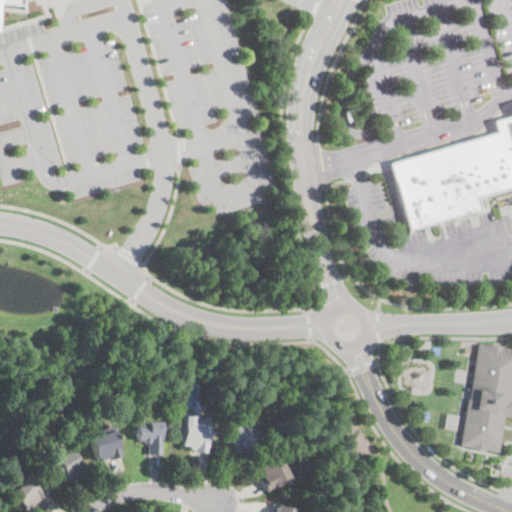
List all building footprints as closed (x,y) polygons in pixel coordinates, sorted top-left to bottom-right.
[(349,122),(347,122),(344,111),(346,111),(350,110),(353,121),(349,122)] [(511,138),(511,187),(477,198),(481,210),(408,231),(404,218),(388,163),(497,131),(494,121),(506,117),(511,138)] [(486,344),(486,342),(502,345),(501,346),(511,347),(511,385),(510,398),(511,398),(511,416),(503,415),(497,450),(484,448),(483,450),(469,447),(469,446),(458,444),(466,397),(467,397),(476,342),(486,344)] [(161,450),(161,455),(148,455),(148,443),(142,443),(142,441),(136,441),(136,414),(145,414),(145,422),(161,422),(161,450)] [(191,424),(197,425),(198,421),(202,421),(202,418),(209,418),(207,453),(193,452),(193,449),(189,449),(190,446),(181,445),(183,416),(192,416),(191,424)] [(249,453),(248,456),(236,451),(237,449),(231,446),(232,444),(226,441),(235,421),(259,431),(249,453)] [(117,457),(109,459),(107,459),(106,457),(95,460),(89,438),(111,431),(114,431),(121,455),(117,457)] [(82,469),(72,475),(66,479),(63,473),(56,478),(47,463),(71,448),(83,468),(82,469)] [(278,459),(281,463),(284,461),(290,472),(287,474),(290,479),(266,492),(259,479),(261,478),(259,475),(262,473),(259,467),(277,457),(278,459)] [(32,474),(36,477),(44,484),(41,487),(47,492),(37,503),(36,502),(29,510),(9,494),(25,475),(28,476),(31,473),(32,474)] [(269,511),(293,511),(295,507),(271,503),(269,511)]
